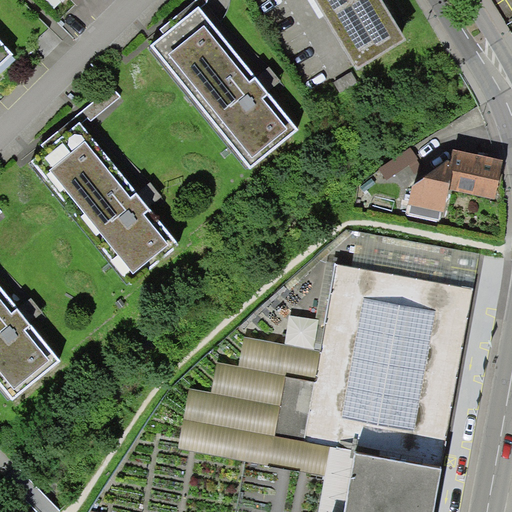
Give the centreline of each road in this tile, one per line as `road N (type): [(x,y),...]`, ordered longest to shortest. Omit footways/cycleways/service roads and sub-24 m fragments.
road 1 (residential): [(0,127),(135,0)]
road 2 (secondary): [(511,375),(486,511)]
